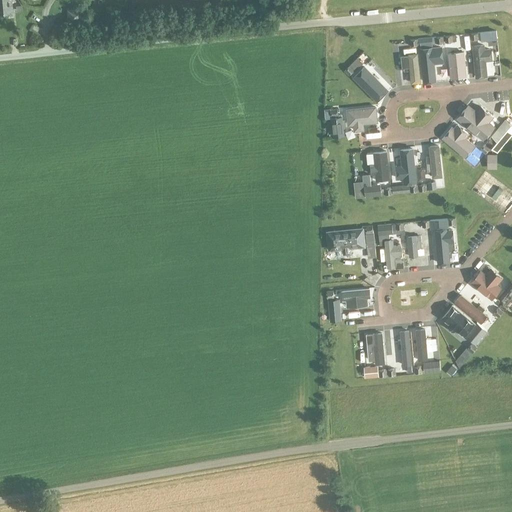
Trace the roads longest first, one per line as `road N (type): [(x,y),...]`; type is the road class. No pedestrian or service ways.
road 1 (unclassified): [(0,501),(511,427)]
road 2 (unclassified): [(0,58),(511,6)]
road 3 (residential): [(445,92),(396,98),(388,119),(390,137),(424,134),(446,102)]
road 4 (residential): [(459,275),(424,316),(390,319),(383,299),(394,279)]
